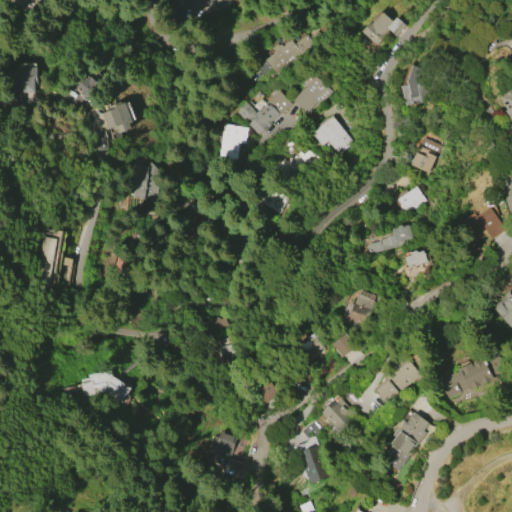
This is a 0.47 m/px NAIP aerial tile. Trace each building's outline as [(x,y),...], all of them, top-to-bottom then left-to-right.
[(11,0),(10,4),(31,14),(37,0),(11,0)] [(370,23),(381,12),(391,21),(396,17),(404,25),(394,36),(388,29),(380,37),(383,40),(376,47),(359,32),(369,22),(370,23)] [(311,48),(276,74),(271,67),(261,74),(255,65),(274,51),(271,47),(277,43),(278,44),(280,43),(282,45),(299,33),(311,48)] [(10,65),(15,65),(15,62),(31,62),(31,65),(34,65),(34,84),(31,84),(31,90),(15,90),(15,82),(10,82),(10,65)] [(412,65),(431,71),(426,87),(429,101),(411,104),(409,92),(402,93),(400,86),(407,85),(407,81),(412,65)] [(306,112),(292,100),(315,75),(336,94),(322,109),(315,102),(306,112)] [(498,97),(511,88),(511,126),(503,111),(505,109),(498,97)] [(278,90),(290,103),(269,123),(271,124),(266,128),(266,127),(257,135),(235,111),(245,102),(255,112),(278,90)] [(120,102),(120,103),(127,101),(134,119),(131,120),(132,122),(128,123),(130,129),(118,133),(115,126),(107,129),(101,113),(110,109),(109,106),(120,102)] [(317,128),(332,117),(352,144),(337,155),(327,141),(320,146),(311,133),(317,129),(317,128)] [(217,156),(222,123),(247,127),(244,145),(238,144),(235,159),(217,156)] [(422,136),(444,144),(432,174),(410,166),(415,151),(417,152),(422,136)] [(298,151),(313,163),(291,189),(269,170),(277,160),(279,162),(283,158),(286,161),(290,155),(293,158),(298,151)] [(135,164),(130,195),(153,200),(159,168),(135,164)] [(383,203),(413,183),(425,201),(395,221),(383,203)] [(269,186),(287,197),(277,214),(259,203),(269,186)] [(452,227),(474,213),(476,215),(493,204),(509,228),(491,239),(485,231),(463,245),(452,227)] [(54,288),(30,284),(41,228),(63,232),(58,257),(71,260),(66,286),(54,284),(54,288)] [(407,245),(381,251),(378,240),(386,239),(386,238),(388,237),(388,236),(404,232),(407,245)] [(426,261),(408,267),(404,256),(410,255),(410,252),(416,250),(417,251),(423,250),(426,261)] [(346,319),(352,302),(354,303),(356,295),(358,295),(359,290),(375,296),(365,326),(346,319)] [(511,295),(511,325),(509,328),(492,306),(509,292),(511,295)] [(322,346),(312,333),(297,345),(308,358),(322,346)] [(330,343),(340,357),(355,347),(346,333),(330,343)] [(483,359),(501,350),(509,366),(447,398),(442,387),(439,389),(435,381),(443,377),(444,380),(452,376),(451,375),(459,371),(457,368),(482,356),(483,359)] [(372,389),(408,361),(419,375),(384,404),(372,389)] [(101,392),(80,396),(77,381),(85,379),(84,375),(103,371),(128,388),(118,403),(101,392)] [(340,398),(359,418),(341,435),(322,415),(324,413),(321,410),(333,399),(336,402),(340,398)] [(425,432),(400,466),(399,465),(395,470),(387,463),(391,457),(385,453),(391,445),(389,444),(399,430),(396,428),(402,420),(405,422),(413,412),(428,423),(422,430),(425,432)] [(232,436),(216,432),(211,454),(227,458),(232,436)] [(316,445),(327,477),(309,483),(297,451),(316,445)] [(346,492),(354,482),(360,487),(351,497),(346,492)]
